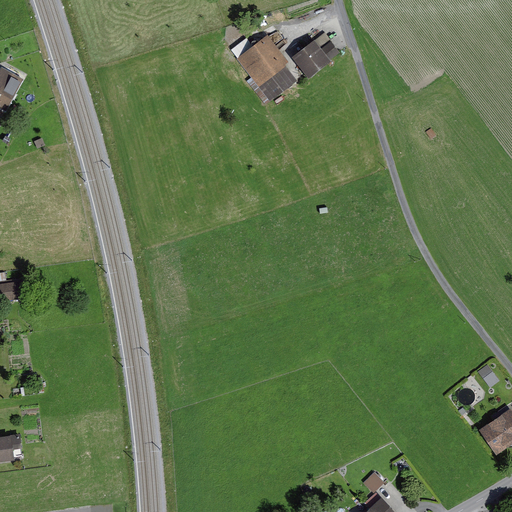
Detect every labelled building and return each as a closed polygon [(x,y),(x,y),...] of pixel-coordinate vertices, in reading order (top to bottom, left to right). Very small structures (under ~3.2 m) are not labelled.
[(343,53),(327,33),(294,59),(311,79),(343,53)] [(299,80),(288,66),(291,64),(269,37),(256,47),(250,39),(234,52),(273,101),(299,80)] [(29,81),(9,70),(0,85),(0,102),(12,110),(29,81)] [(23,281),(5,284),(7,297),(25,295),(23,281)] [(489,378),(497,374),(493,367),(485,371),(489,378)] [(511,441),(511,407),(481,430),(498,452),(511,441)] [(19,434),(0,435),(0,457),(21,456),(19,434)] [(375,486),(385,476),(375,466),(365,476),(375,486)] [(397,511),(383,497),(368,511),(397,511)] [(319,511),(339,511),(330,502),(319,511)]
